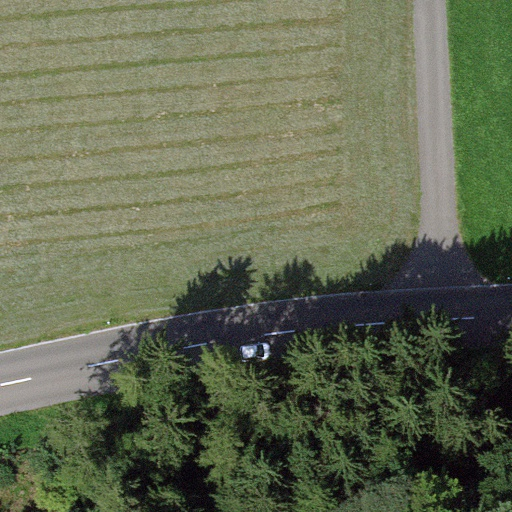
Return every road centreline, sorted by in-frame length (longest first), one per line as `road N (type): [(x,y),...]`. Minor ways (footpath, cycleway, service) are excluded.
road 1 (tertiary): [(0,391),(333,329),(511,320)]
road 2 (track): [(440,319),(435,0)]
